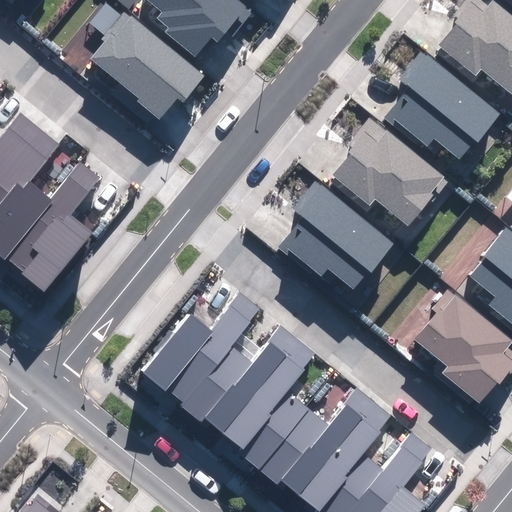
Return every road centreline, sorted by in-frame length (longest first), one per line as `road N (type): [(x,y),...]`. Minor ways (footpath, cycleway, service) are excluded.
road 1 (residential): [(182,212),(511,473)]
road 2 (residential): [(182,212),(358,0)]
road 3 (residential): [(0,57),(182,212)]
road 4 (residential): [(39,386),(182,212)]
road 5 (residential): [(39,386),(200,511)]
